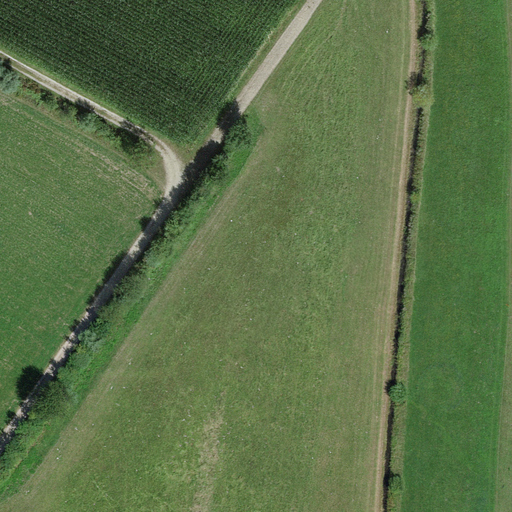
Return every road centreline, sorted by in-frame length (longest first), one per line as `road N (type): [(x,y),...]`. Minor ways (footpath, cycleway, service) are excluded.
road 1 (track): [(0,456),(184,200),(173,160),(0,61)]
road 2 (track): [(184,200),(324,0)]
